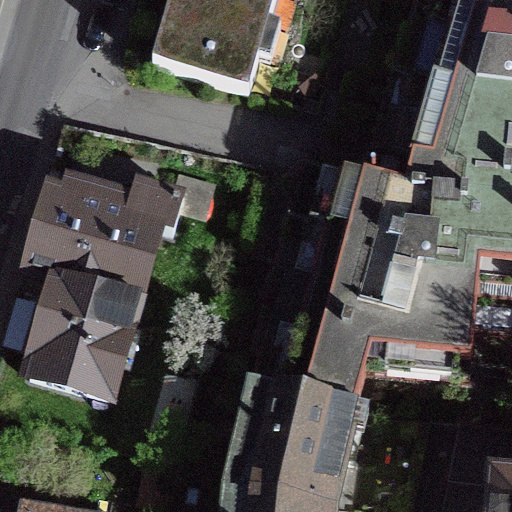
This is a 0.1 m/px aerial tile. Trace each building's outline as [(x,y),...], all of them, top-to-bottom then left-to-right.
[(173,0),(153,70),(248,98),(276,0),(173,0)] [(511,0),(414,0),(370,153),(413,165),(406,191),(306,164),(306,165),(303,164),(301,169),(300,168),(250,355),(258,357),(249,393),(354,415),(365,375),(469,386),(474,334),(511,338),(511,0)] [(64,192),(61,202),(52,200),(31,276),(58,284),(135,305),(156,233),(171,237),(178,213),(204,221),(213,187),(180,177),(174,199),(136,188),(132,200),(67,182),(64,192)] [(55,295),(31,381),(108,402),(135,305),(58,284),(55,295)] [(225,498),(310,511),(331,511),(334,501),(354,415),(249,393),(225,498)] [(511,511),(511,434),(460,428),(443,511),(511,511)] [(310,511),(225,498),(223,511),(310,511)]
